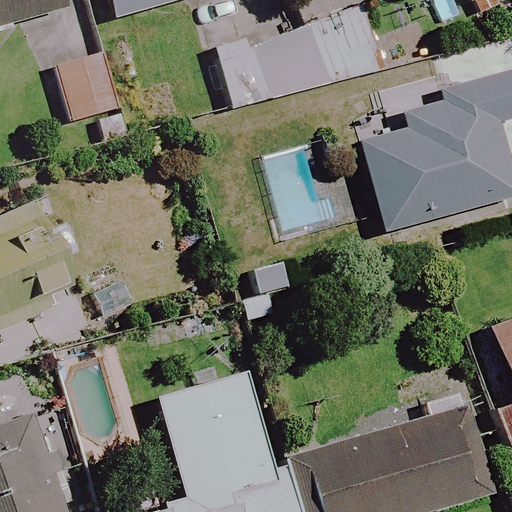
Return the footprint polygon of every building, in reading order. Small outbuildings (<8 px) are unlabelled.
[(0,0),(0,30),(52,17),(47,0),(0,0)] [(106,0),(114,25),(197,0),(106,0)] [(201,53),(206,66),(193,71),(202,96),(211,93),(220,118),(378,73),(356,8),(318,22),(278,37),(242,50),(238,39),(201,53)] [(51,68),(67,124),(118,110),(101,54),(88,58),(51,68)] [(511,133),(511,131),(502,94),(402,119),(404,130),(346,144),(370,238),(503,205),(487,140),(511,133)] [(70,288),(32,202),(0,216),(0,332),(52,309),(48,298),(70,288)] [(511,316),(478,327),(502,407),(491,411),(511,479),(511,478),(511,316)] [(262,477),(234,379),(144,404),(173,508),(159,511),(286,511),(276,473),(262,477)] [(0,511),(61,511),(29,416),(0,425),(0,511)] [(435,511),(461,505),(437,419),(291,460),(305,511),(435,511)]
